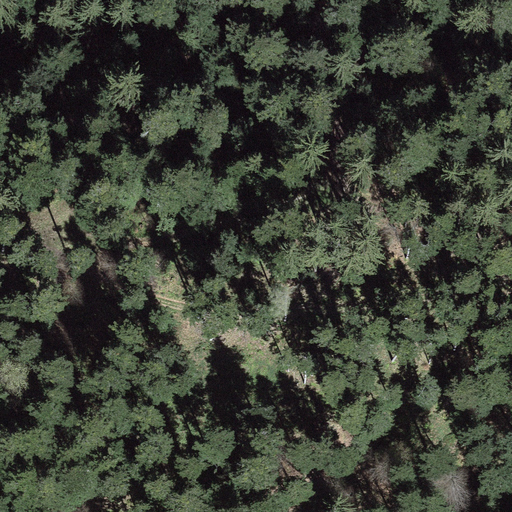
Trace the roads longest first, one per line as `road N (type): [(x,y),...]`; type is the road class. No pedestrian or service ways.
road 1 (track): [(511,282),(311,312),(206,310),(150,297),(65,251),(0,244)]
road 2 (track): [(385,0),(339,138),(338,182),(366,205),(511,234)]
